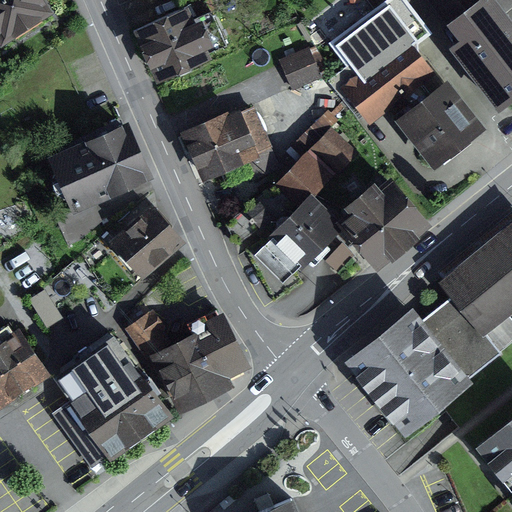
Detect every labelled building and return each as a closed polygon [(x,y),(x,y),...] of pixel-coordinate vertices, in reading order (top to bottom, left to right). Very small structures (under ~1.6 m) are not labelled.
[(0,0),(0,39),(1,41),(51,10),(44,0),(0,0)] [(330,40),(374,7),(368,0),(334,0),(312,16),(330,40)] [(348,64),(329,79),(343,97),(348,93),(370,122),(405,96),(412,104),(445,79),(417,43),(432,31),(408,0),(383,0),(374,7),(330,40),(348,64)] [(431,0),(460,34),(449,42),(498,108),(511,97),(511,13),(502,0),(431,0)] [(188,1),(134,27),(159,78),(210,54),(206,44),(214,40),(201,13),(195,16),(188,1)] [(310,46),(280,59),(293,89),(323,76),(310,46)] [(395,115),(435,166),(487,125),(448,75),(445,79),(412,104),(395,115)] [(228,106),(180,129),(203,179),(260,153),(258,149),(273,142),(255,103),(243,109),(240,105),(230,110),(228,106)] [(74,211),(155,174),(129,117),(48,154),(74,211)] [(357,154),(332,127),(277,179),(298,202),(312,187),(316,192),(357,154)] [(339,215),(337,217),(344,225),(376,265),(390,254),(392,257),(419,234),(417,231),(431,220),(391,171),(380,180),(374,173),(343,200),(349,207),(339,215)] [(298,202),(268,230),(273,234),(255,252),(283,280),(298,264),(300,268),(344,225),(337,217),(339,215),(316,192),(312,187),(298,202)] [(238,240),(273,216),(265,203),(259,196),(228,217),(238,240)] [(109,239),(142,277),(187,239),(153,201),(109,239)] [(511,216),(438,277),(453,295),(483,331),(509,310),(511,307),(511,216)] [(453,295),(424,317),(473,378),(511,343),(511,314),(509,310),(483,331),(453,295)] [(424,317),(412,302),(345,356),(405,432),(473,378),(424,317)] [(175,338),(155,306),(117,332),(142,367),(154,359),(149,351),(175,338)] [(252,364),(223,308),(208,315),(206,310),(188,320),(193,329),(175,338),(149,351),(154,359),(180,411),(236,383),(232,375),(252,364)] [(0,402),(51,369),(19,322),(14,326),(9,318),(0,323),(0,402)] [(117,332),(114,329),(53,373),(71,397),(50,412),(91,469),(109,456),(111,460),(176,413),(142,367),(117,332)] [(511,411),(476,440),(511,485),(511,411)] [(259,506),(244,511),(304,511),(295,490),(271,500),(269,495),(257,500),(259,506)]
